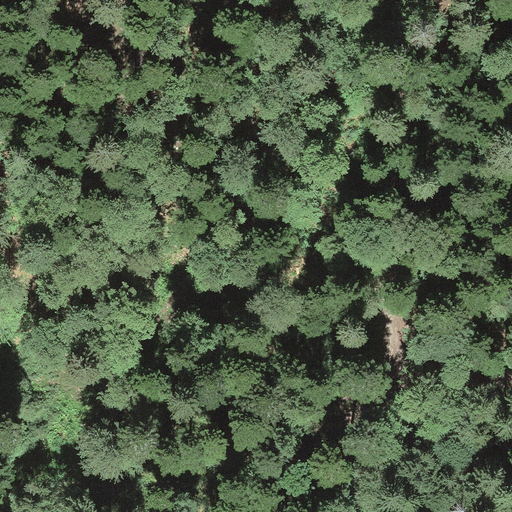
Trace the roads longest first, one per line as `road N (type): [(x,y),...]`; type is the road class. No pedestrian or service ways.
road 1 (track): [(406,24),(352,55),(246,150),(166,314),(101,396),(51,511)]
road 2 (track): [(406,0),(389,364),(353,511)]
road 3 (track): [(511,377),(477,379),(388,341)]
